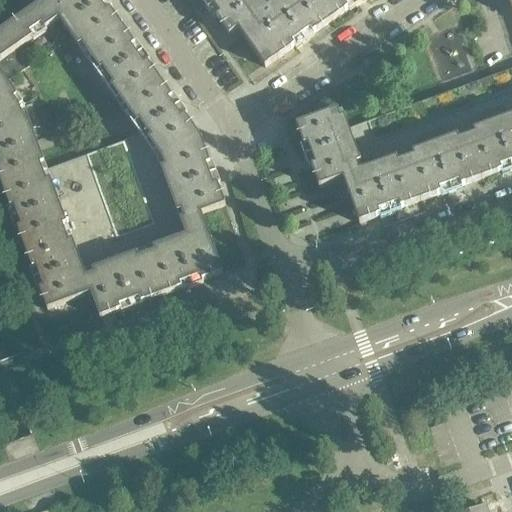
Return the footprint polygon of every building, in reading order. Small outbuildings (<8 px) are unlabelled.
[(126,32),(106,5),(109,3),(106,0),(84,0),(83,1),(82,0),(47,0),(8,28),(21,48),(33,39),(30,35),(42,27),(45,31),(59,21),(84,57),(88,54),(90,57),(126,32)] [(209,15),(210,15),(230,0),(202,0),(204,1),(205,0),(207,0),(212,6),(206,10),(209,15)] [(294,48),(267,9),(274,4),(271,0),(230,0),(210,15),(214,21),(216,19),(229,37),(238,31),(265,69),(294,48)] [(331,23),(314,0),(279,0),(274,4),(267,9),(294,48),(296,50),(302,46),(303,46),(307,43),(303,37),(310,32),(313,35),(331,23)] [(314,0),(331,23),(349,10),(346,7),(354,1),(358,7),(362,4),(368,0),(314,0)] [(7,83),(23,72),(33,65),(21,48),(8,28),(0,33),(0,117),(19,108),(14,101),(18,98),(7,83)] [(160,81),(148,64),(150,62),(146,56),(143,52),(137,56),(132,48),(135,46),(126,32),(90,57),(92,60),(88,63),(121,109),(160,81)] [(475,135),(474,132),(486,128),(481,116),(501,108),(506,120),(511,118),(511,70),(348,130),(363,172),(395,161),(397,164),(405,161),(421,203),(441,195),(440,191),(448,188),(451,195),(456,193),(463,190),(462,188),(482,180),(466,139),(475,135)] [(218,178),(217,173),(210,176),(207,167),(210,166),(201,140),(181,111),(184,109),(179,103),(174,97),(172,98),(160,81),(121,109),(139,134),(124,144),(47,172),(70,234),(84,274),(145,252),(185,237),(180,223),(201,216),(225,207),(218,186),(221,185),(218,178)] [(70,234),(47,172),(26,114),(22,116),(19,108),(0,117),(0,183),(10,210),(14,208),(17,217),(10,219),(12,224),(15,231),(17,230),(24,250),(70,234)] [(511,118),(506,120),(501,108),(481,116),(486,128),(474,132),(475,135),(466,139),(482,180),(501,173),(502,176),(509,173),(509,174),(511,172),(511,118)] [(363,172),(348,130),(341,111),(296,127),(304,149),(307,147),(311,156),(304,159),(306,163),(308,171),(311,169),(319,190),(335,184),(335,183),(363,172)] [(421,203),(405,161),(397,164),(395,161),(363,172),(335,183),(335,184),(341,201),(349,198),(359,225),(379,218),(380,221),(392,216),(390,209),(399,206),(400,210),(421,203)] [(223,275),(201,216),(180,223),(185,237),(145,252),(161,297),(181,290),(182,293),(189,290),(197,288),(195,285),(223,275)] [(84,274),(70,234),(24,250),(32,270),(29,271),(31,278),(33,283),(39,281),(42,289),(39,290),(47,312),(91,296),(92,295),(84,274)] [(161,297),(145,252),(84,274),(92,295),(91,296),(99,320),(121,312),(119,308),(128,305),(131,312),(136,310),(143,307),(142,304),(161,297)]
